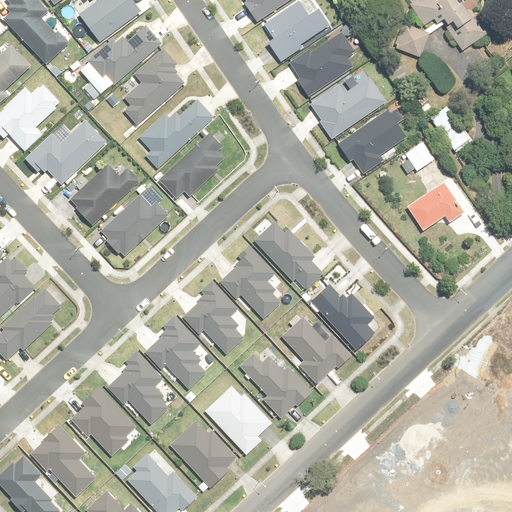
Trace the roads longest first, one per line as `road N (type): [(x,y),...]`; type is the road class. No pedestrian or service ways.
road 1 (unclassified): [(247,511),(445,328)]
road 2 (residential): [(445,328),(290,155)]
road 3 (residential): [(290,155),(120,313)]
road 4 (residential): [(290,155),(186,0)]
road 5 (residential): [(120,313),(0,183)]
road 6 (residential): [(120,313),(0,423)]
